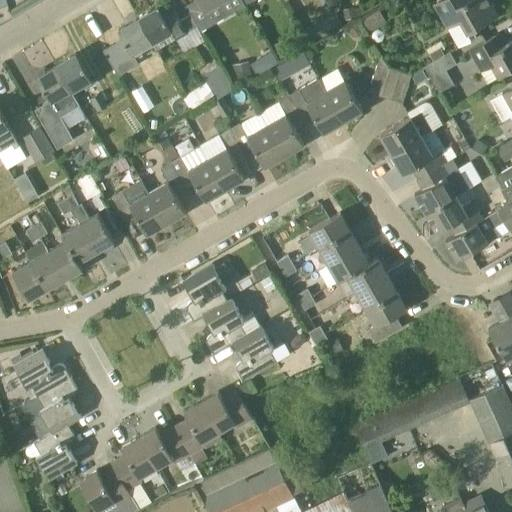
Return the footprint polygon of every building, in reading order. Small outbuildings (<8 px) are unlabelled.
[(200,30),(227,15),(219,1),(220,0),(200,0),(188,8),(200,30)] [(473,28),(497,14),(492,5),(494,4),(491,0),(466,0),(464,2),(462,0),(439,0),(435,3),(459,46),(477,35),(473,28)] [(174,35),(177,40),(188,33),(173,6),(162,12),(158,6),(139,17),(153,41),(164,34),(167,39),(174,35)] [(342,9),(345,20),(357,17),(354,6),(342,9)] [(379,9),(362,18),(370,31),(386,22),(379,9)] [(153,41),(139,17),(118,29),(124,38),(135,58),(143,54),(140,48),(153,41)] [(352,25),(349,31),(353,36),(359,36),(362,30),(359,25),(352,25)] [(379,29),(376,30),(373,31),(372,34),(372,37),(374,39),(377,41),(380,40),(382,39),(383,36),(383,33),(381,31),(379,29)] [(482,72),(491,65),(497,76),(511,67),(511,39),(501,46),(494,35),(469,49),(482,72)] [(138,63),(135,58),(124,38),(103,50),(118,75),(138,63)] [(287,39),(274,44),(279,58),(292,53),(287,39)] [(429,53),(434,60),(444,54),(442,50),(440,47),(429,53)] [(56,65),(71,89),(83,82),(86,87),(94,82),(89,74),(77,53),(56,65)] [(390,98),(399,71),(389,68),(380,54),(369,91),(390,98)] [(446,70),(439,58),(425,66),(431,78),(446,70)] [(237,84),(253,80),(249,61),(233,64),(237,84)] [(280,80),(290,74),(283,62),(273,68),(280,80)] [(220,64),(202,74),(217,99),(234,89),(234,88),(220,64)] [(36,77),(50,100),(59,116),(61,115),(80,104),(71,89),(56,65),(36,77)] [(422,69),(412,76),(416,83),(427,77),(422,69)] [(390,98),(402,102),(411,75),(399,71),(390,98)] [(328,91),(327,92),(318,77),(299,89),(299,88),(289,94),(303,119),(314,113),(324,132),(344,120),(328,91)] [(363,109),(347,81),(328,91),(344,120),(363,109)] [(511,85),(502,92),(511,109),(511,114),(510,116),(511,119),(511,85)] [(101,92),(90,99),(97,111),(108,104),(101,92)] [(303,119),(289,94),(278,100),(286,113),(267,123),(285,154),(304,143),(294,124),(303,119)] [(214,101),(226,120),(234,115),(223,96),(214,101)] [(50,100),(35,109),(57,147),(74,137),(61,115),(59,116),(50,100)] [(15,147),(20,144),(0,109),(0,149),(13,142),(15,147)] [(391,153),(422,136),(432,129),(421,110),(410,116),(380,134),(391,153)] [(219,132),(228,127),(223,117),(213,122),(219,132)] [(267,123),(248,134),(241,121),(229,128),(243,152),(254,146),(265,166),(285,154),(267,123)] [(40,126),(21,138),(35,161),(55,149),(40,126)] [(220,133),(227,146),(208,157),(225,188),(245,177),(234,158),(243,152),(229,128),(220,133)] [(422,175),(442,164),(446,161),(440,151),(433,155),(422,136),(391,153),(403,173),(416,165),(422,175)] [(472,147),(483,154),(488,145),(477,139),(472,147)] [(511,139),(497,148),(505,161),(511,156),(511,139)] [(171,161),(179,156),(172,144),(164,149),(171,161)] [(208,157),(200,144),(171,161),(185,186),(195,180),(206,199),(225,188),(208,157)] [(471,184),(481,178),(471,159),(460,165),(471,184)] [(185,186),(171,161),(161,167),(169,181),(149,192),(166,222),(186,211),(175,191),(185,186)] [(425,212),(470,186),(458,167),(447,173),(442,164),(422,175),(420,176),(426,186),(414,193),(425,212)] [(511,164),(495,174),(503,186),(511,201),(511,202),(511,164)] [(96,181),(101,178),(102,172),(100,167),(91,172),(96,181)] [(166,222),(149,192),(141,178),(123,188),(112,194),(126,220),(136,214),(147,233),(166,222)] [(23,197),(39,194),(37,184),(27,185),(27,188),(21,189),(23,197)] [(79,223),(95,251),(114,240),(98,212),(89,217),(82,204),(80,205),(73,194),(75,193),(69,184),(60,189),(65,198),(72,210),(79,223)] [(471,199),(465,190),(470,187),(470,186),(425,212),(437,232),(450,224),(455,233),(482,218),(471,199)] [(65,198),(58,202),(65,214),(72,210),(65,198)] [(511,227),(511,202),(511,201),(497,209),(498,210),(482,219),(482,218),(455,233),(446,239),(457,259),(511,227)] [(349,228),(340,212),(310,229),(319,246),(349,228)] [(48,232),(41,221),(34,225),(40,237),(48,232)] [(62,232),(66,239),(79,261),(95,251),(79,223),(62,232)] [(40,237),(34,225),(26,229),(33,241),(40,237)] [(359,245),(349,228),(319,246),(328,262),(359,245)] [(48,250),(65,278),(83,268),(79,261),(66,239),(48,250)] [(0,249),(4,257),(12,252),(7,243),(6,241),(0,244),(0,249)] [(359,245),(328,262),(338,280),(368,261),(359,245)] [(65,278),(48,250),(30,260),(46,288),(65,278)] [(281,269),(292,262),(288,254),(277,261),(281,269)] [(368,261),(338,280),(347,275),(356,292),(387,273),(377,256),(368,261)] [(46,288),(30,260),(12,271),(28,299),(46,288)] [(251,269),(258,281),(272,272),(265,260),(251,269)] [(292,262),(281,269),(286,276),(297,269),(292,262)] [(227,300),(226,299),(220,289),(224,286),(212,263),(184,280),(195,298),(190,301),(189,302),(188,303),(187,305),(187,306),(188,307),(188,308),(188,309),(195,319),(204,314),(227,300)] [(366,309),(397,290),(387,273),(356,292),(366,309)] [(261,280),(267,291),(275,286),(269,276),(261,280)] [(301,302),(312,295),(307,288),(296,294),(301,302)] [(511,291),(510,288),(489,301),(498,316),(511,307),(511,291)] [(403,326),(395,314),(407,308),(397,290),(366,309),(375,324),(368,328),(376,342),(403,326)] [(312,295),(301,302),(305,309),(316,303),(312,295)] [(233,341),(232,340),(246,333),(246,332),(259,324),(253,312),(243,318),(230,296),(226,299),(227,300),(204,314),(214,332),(209,334),(208,335),(208,336),(207,337),(207,338),(206,339),(207,340),(207,341),(207,342),(214,353),(233,341)] [(511,353),(511,318),(510,315),(488,327),(506,358),(511,353)] [(274,348),(264,332),(259,324),(246,332),(246,333),(232,340),(233,341),(234,342),(243,359),(239,361),(238,361),(238,362),(237,363),(237,364),(236,365),(236,366),(236,367),(236,368),(237,369),(243,380),(276,360),(290,352),(284,342),(274,348)] [(313,339),(324,332),(320,325),(309,332),(313,339)] [(324,332),(313,339),(317,346),(329,340),(324,332)] [(335,354),(344,349),(338,338),(329,343),(335,354)] [(71,376),(65,366),(64,365),(64,364),(63,364),(61,363),(60,363),(58,363),(53,366),(42,347),(14,364),(27,388),(32,385),(37,395),(71,376)] [(71,376),(37,395),(38,396),(44,407),(39,410),(51,431),(52,432),(67,422),(68,422),(80,415),(70,397),(75,394),(75,393),(76,393),(77,392),(77,391),(77,390),(77,389),(77,388),(77,387),(77,386),(71,376)] [(251,379),(238,387),(245,399),(258,391),(251,379)] [(511,403),(503,384),(470,399),(489,441),(509,485),(511,483),(511,403)] [(201,400),(219,430),(235,421),(237,425),(252,417),(238,393),(224,401),(218,390),(201,400)] [(176,429),(190,453),(196,464),(208,458),(201,446),(204,445),(205,447),(223,438),(218,431),(219,430),(201,400),(184,410),(190,421),(176,429)] [(52,432),(51,431),(29,444),(26,448),(27,452),(30,455),(34,456),(36,455),(49,478),(78,461),(67,443),(71,441),(72,440),(73,439),(74,437),(74,436),(74,435),(74,434),(74,433),(73,432),(68,422),(67,422),(52,432)] [(138,436),(157,467),(173,458),(175,461),(190,453),(176,429),(162,437),(156,426),(138,436)] [(12,451),(25,443),(17,429),(4,436),(12,451)] [(118,473),(128,489),(142,481),(140,477),(157,467),(138,436),(121,446),(128,456),(114,465),(111,460),(110,461),(117,472),(116,472),(117,473),(118,473)] [(388,455),(382,440),(364,448),(370,463),(388,455)] [(209,511),(263,511),(277,505),(294,497),(293,495),(276,460),(269,447),(195,483),(209,511)] [(293,495),(312,486),(295,450),(276,460),(293,495)] [(116,472),(104,480),(97,469),(80,479),(98,511),(133,511),(139,509),(128,489),(118,473),(117,473),(116,472)] [(165,484),(160,487),(164,493),(169,491),(165,484)] [(390,511),(379,484),(347,499),(343,491),(302,511),(390,511)] [(487,511),(480,495),(463,503),(460,497),(443,505),(446,511),(487,511)]
